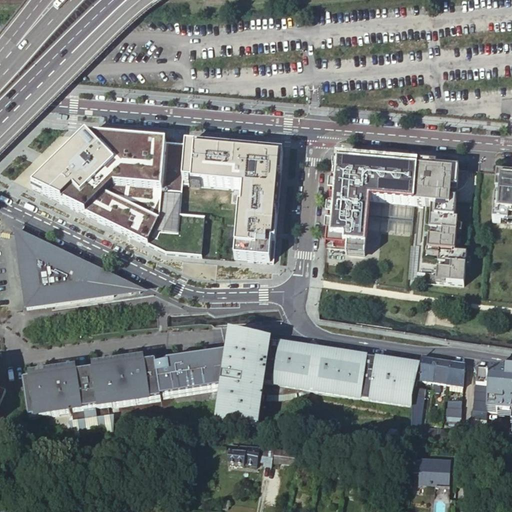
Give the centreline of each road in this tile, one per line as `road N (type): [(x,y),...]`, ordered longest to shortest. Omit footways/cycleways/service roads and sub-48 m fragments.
road 1 (tertiary): [(0,201),(191,294),(297,296)]
road 2 (tertiary): [(316,128),(0,103)]
road 3 (residential): [(302,323),(322,338),(511,362)]
road 4 (tertiary): [(511,145),(316,128)]
road 5 (tertiary): [(297,296),(316,128)]
